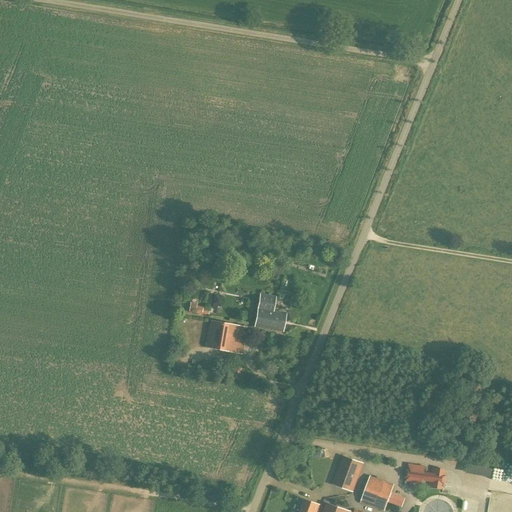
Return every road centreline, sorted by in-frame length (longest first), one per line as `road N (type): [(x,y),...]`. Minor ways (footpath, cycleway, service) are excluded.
road 1 (unclassified): [(247,511),(457,0)]
road 2 (track): [(435,55),(72,0)]
road 3 (unknown): [(363,231),(511,257)]
